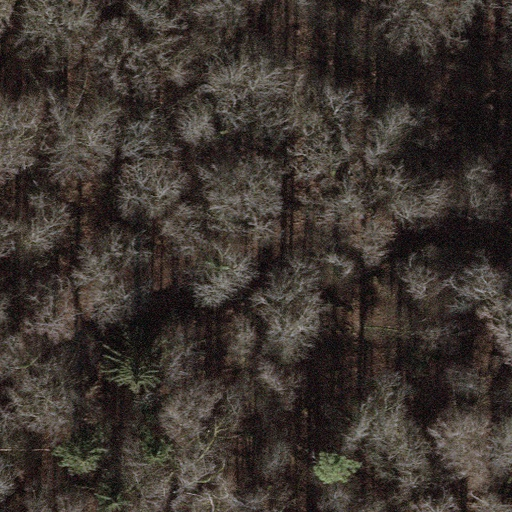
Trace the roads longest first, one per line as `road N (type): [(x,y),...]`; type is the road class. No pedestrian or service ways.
road 1 (track): [(511,216),(219,267),(76,324),(0,391)]
road 2 (track): [(397,0),(511,34)]
